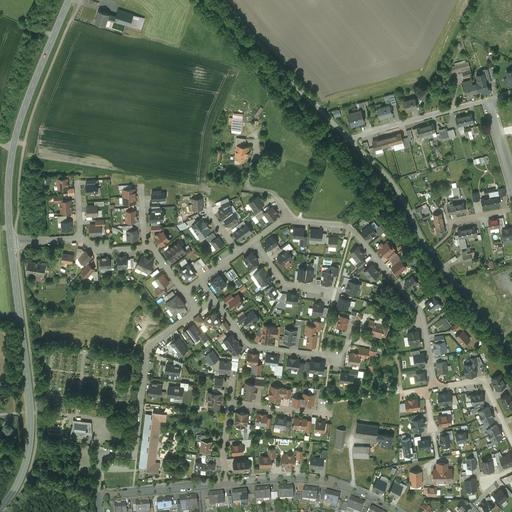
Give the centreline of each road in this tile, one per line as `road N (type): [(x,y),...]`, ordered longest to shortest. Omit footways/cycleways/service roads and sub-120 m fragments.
road 1 (residential): [(254,241),(283,220),(353,230),(421,314),(435,387)]
road 2 (secondary): [(0,509),(25,465),(30,428),(10,242)]
road 3 (residential): [(348,138),(385,175),(423,241),(511,349)]
road 4 (secondary): [(10,242),(14,142),(68,0)]
road 5 (residential): [(197,310),(148,347),(133,455)]
road 6 (residential): [(350,342),(335,360),(248,346),(214,298)]
road 7 (residential): [(348,138),(487,99)]
road 8 (unclassified): [(222,0),(315,106)]
road 9 (residential): [(98,495),(229,482)]
